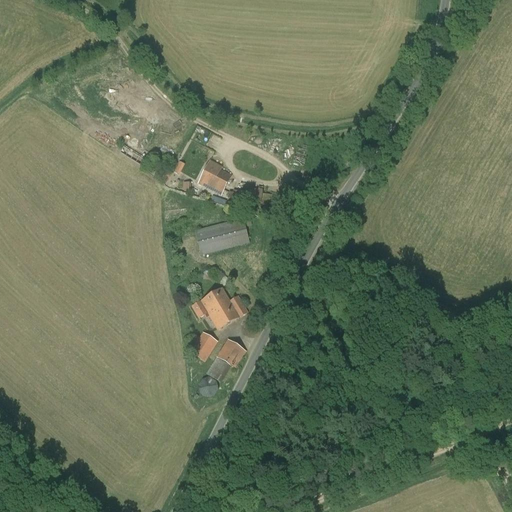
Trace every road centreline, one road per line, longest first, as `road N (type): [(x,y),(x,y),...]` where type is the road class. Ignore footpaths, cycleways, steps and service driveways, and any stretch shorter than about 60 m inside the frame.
road 1 (tertiary): [(175,511),(297,272),(423,76),(437,49),(442,0)]
road 2 (track): [(292,511),(511,420)]
